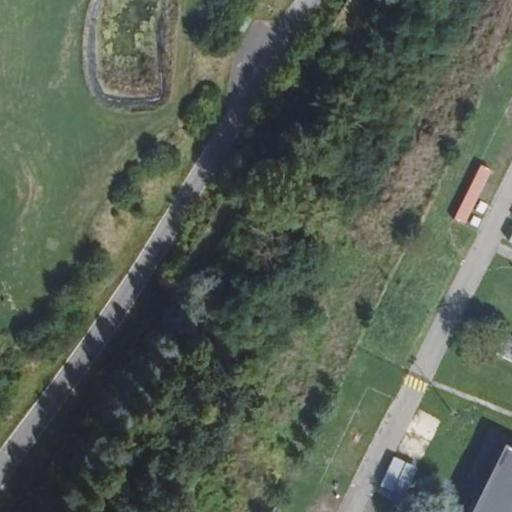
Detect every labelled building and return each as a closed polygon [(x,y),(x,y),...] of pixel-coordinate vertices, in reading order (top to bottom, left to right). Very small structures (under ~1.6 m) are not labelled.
[(477,167),(464,201),(475,205),(488,171),(477,167)] [(511,354),(511,333),(509,332),(500,348),(511,354)] [(404,442),(421,454),(439,431),(422,418),(404,442)] [(511,511),(511,448),(508,447),(475,511),(511,511)] [(382,486),(405,493),(413,466),(391,459),(382,486)]
